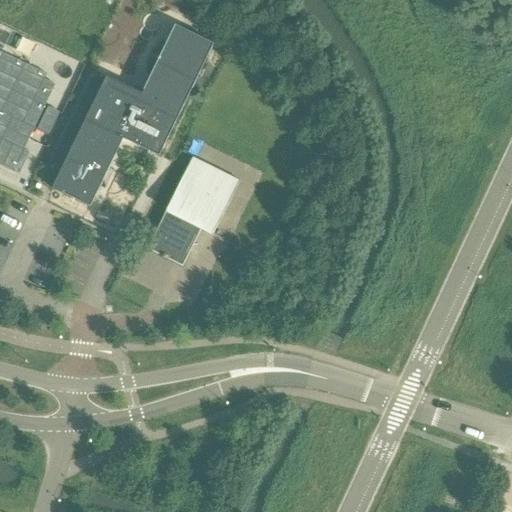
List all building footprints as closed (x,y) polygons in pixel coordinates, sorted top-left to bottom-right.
[(174,26),(141,94),(105,77),(51,189),(89,208),(122,140),(158,157),(212,45),(181,30),(174,26)] [(0,165),(22,176),(32,154),(27,152),(37,130),(47,107),(58,86),(47,81),(49,76),(0,52),(0,165)] [(59,113),(47,107),(37,130),(48,135),(59,113)] [(161,258),(166,261),(167,260),(182,267),(201,229),(212,234),(239,182),(192,159),(146,250),(161,257),(161,258)] [(156,227),(148,223),(143,235),(151,238),(156,227)]
